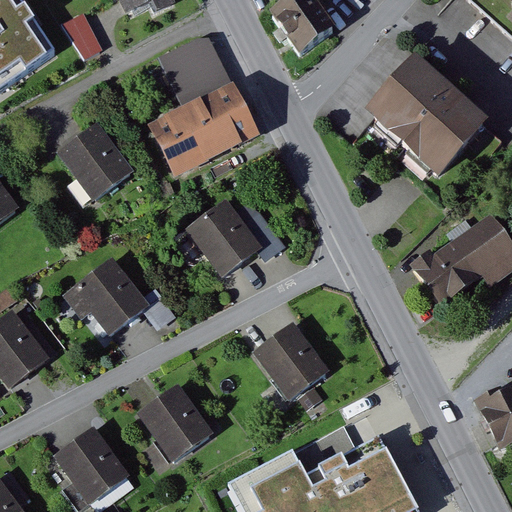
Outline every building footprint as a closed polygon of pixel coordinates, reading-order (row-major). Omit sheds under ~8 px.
[(0,0),(0,104),(60,65),(16,0),(0,0)] [(115,0),(127,23),(169,2),(167,0),(115,0)] [(305,0),(271,23),(296,61),(330,38),(305,0)] [(511,0),(470,0),(504,31),(511,37),(511,0)] [(203,47),(160,69),(181,111),(224,89),(203,47)] [(374,116),(439,175),(485,125),(420,66),(374,116)] [(233,95),(148,139),(173,188),(259,144),(233,95)] [(99,211),(135,180),(95,133),(59,164),(99,211)] [(0,229),(18,216),(0,192),(0,229)] [(188,237),(223,282),(263,253),(228,207),(188,237)] [(511,257),(487,222),(411,275),(438,313),(511,262),(511,257)] [(76,294),(109,337),(121,328),(144,310),(111,267),(76,294)] [(0,324),(0,376),(12,391),(23,383),(50,361),(13,314),(0,324)] [(255,362),(292,410),(332,379),(295,332),(255,362)] [(135,421),(172,469),(211,438),(174,391),(151,409),(135,421)] [(511,398),(482,413),(503,454),(511,449),(511,398)] [(53,458),(90,506),(129,475),(93,428),(68,446),(53,458)] [(308,479),(357,454),(349,440),(344,429),(295,454),(308,479)] [(419,511),(382,440),(357,454),(308,479),(295,454),(230,487),(243,511),(419,511)] [(0,511),(22,511),(2,482),(0,483),(0,511)]
